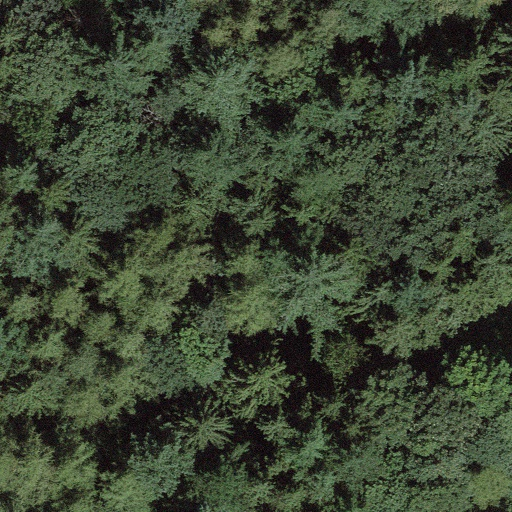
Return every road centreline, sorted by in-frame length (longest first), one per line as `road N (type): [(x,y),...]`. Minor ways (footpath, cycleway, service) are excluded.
road 1 (track): [(511,96),(441,139),(132,277),(0,346)]
road 2 (track): [(132,277),(270,296),(378,251),(511,179)]
